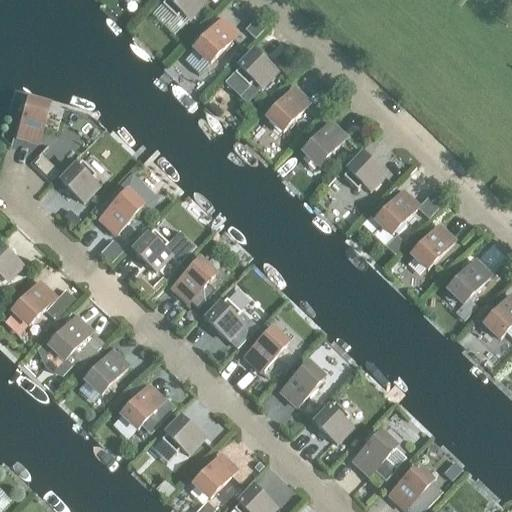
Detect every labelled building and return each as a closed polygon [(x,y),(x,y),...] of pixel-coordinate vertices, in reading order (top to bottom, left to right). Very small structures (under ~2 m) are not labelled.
[(189,23),(204,7),(196,0),(169,0),(163,8),(177,21),(182,16),(189,23)] [(255,42),(263,34),(265,32),(256,24),(255,23),(245,33),(255,42)] [(196,52),(184,64),(199,78),(210,66),(211,67),(237,39),(222,24),(195,52),(196,52)] [(262,92),(277,76),(255,56),(235,77),(249,90),(255,85),(262,92)] [(288,80),(292,76),(296,71),(285,61),(277,70),(288,80)] [(283,135),(310,108),(294,93),(268,121),(283,135)] [(39,147),(50,110),(29,104),(19,141),(39,147)] [(319,170),(346,142),(330,127),(304,155),(319,170)] [(41,159),(34,167),(51,183),(59,175),(41,159)] [(370,195),(385,180),(364,159),(344,180),(358,194),(363,188),(370,195)] [(84,207),(98,191),(91,184),(96,179),(82,165),(62,186),(84,207)] [(402,181),(411,171),(405,165),(395,175),(402,181)] [(395,192),(373,215),(379,220),(380,221),(376,224),(392,239),(418,211),(403,196),(401,198),(395,192)] [(117,238),(143,210),(127,195),(101,223),(117,238)] [(428,205),(438,214),(447,205),(437,195),(428,205)] [(75,231),(81,224),(70,214),(64,220),(75,231)] [(428,273),(455,246),(439,231),(412,258),(428,273)] [(154,234),(134,255),(156,276),(171,260),(180,268),(196,251),(180,236),(169,248),(154,234)] [(415,255),(422,248),(416,242),(409,250),(415,255)] [(112,267),(124,254),(113,244),(101,257),(112,267)] [(8,286),(23,270),(1,250),(0,250),(0,279),(8,286)] [(191,273),(173,292),(189,307),(191,305),(197,312),(215,294),(208,287),(215,279),(200,264),(191,273)] [(475,265),(449,293),(464,308),(456,317),(464,325),(478,311),(470,304),(469,303),(491,280),(475,265)] [(511,275),(506,269),(500,275),(509,284),(511,280),(511,275)] [(134,288),(148,302),(156,294),(141,280),(134,288)] [(29,330),(56,302),(40,287),(14,315),(29,330)] [(57,325),(77,304),(66,294),(46,315),(57,325)] [(490,310),(476,325),(479,328),(482,324),(485,327),(501,342),(506,336),(511,341),(511,300),(496,316),(490,310)] [(227,303),(207,324),(228,344),(237,353),(252,337),(243,329),(236,322),(241,317),(227,303)] [(76,322),(50,349),(66,364),(72,370),(78,364),(83,369),(104,348),(92,337),(76,322)] [(271,334),(265,328),(259,335),(265,341),(271,334)] [(261,376),(288,348),(272,333),(246,361),(261,376)] [(102,399),(128,371),(112,356),(86,384),(102,399)] [(298,410),(324,383),(308,368),(282,396),(298,410)] [(149,391),(122,418),(138,433),(150,420),(159,429),(176,412),(167,404),(167,403),(164,405),(149,391)] [(337,448),(352,433),(344,426),(350,420),(335,407),(315,427),(337,448)] [(189,459),(204,443),(182,422),(162,443),(176,457),(182,452),(189,459)] [(381,437),(354,465),(370,480),(375,475),(376,476),(385,485),(396,473),(387,465),(386,463),(396,452),(381,437)] [(210,502),(237,475),(221,460),(195,487),(210,502)] [(255,470),(259,474),(264,469),(260,465),(255,470)] [(444,477),(452,485),(463,473),(455,466),(444,477)] [(417,471),(391,499),(403,511),(427,511),(440,499),(430,489),(433,486),(417,471)] [(234,511),(276,511),(254,491),(234,511)]
